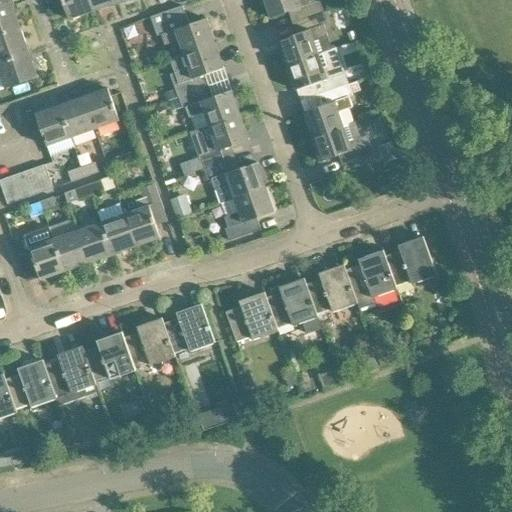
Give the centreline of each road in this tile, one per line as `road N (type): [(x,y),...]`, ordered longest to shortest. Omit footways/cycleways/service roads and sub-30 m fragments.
road 1 (residential): [(293,511),(264,480),(229,464),(192,464),(0,503)]
road 2 (residential): [(315,237),(26,329)]
road 3 (residential): [(315,237),(231,0)]
road 4 (tertiary): [(454,189),(387,0)]
road 5 (tertiary): [(511,357),(454,189)]
road 6 (residential): [(454,189),(315,237)]
